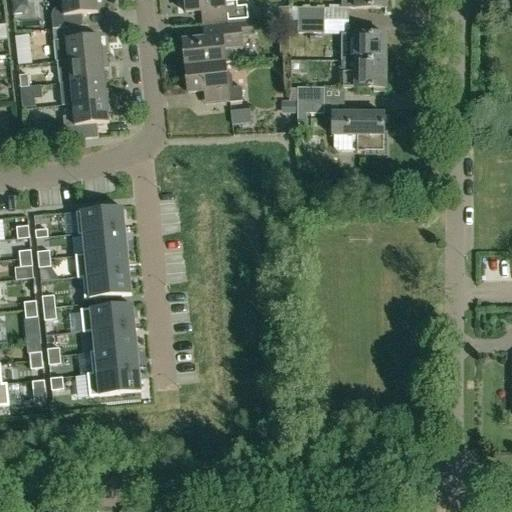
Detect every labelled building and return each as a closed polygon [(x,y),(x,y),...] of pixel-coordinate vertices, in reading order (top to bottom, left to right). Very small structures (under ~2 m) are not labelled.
[(63,0),(64,6),(59,7),(57,8),(57,9),(55,10),(54,11),(53,13),(52,15),(52,17),(53,30),(55,30),(71,28),(85,27),(84,17),(100,15),(98,2),(103,2),(102,0),(63,0)] [(207,26),(207,27),(252,22),(252,19),(256,18),(255,12),(251,13),(251,9),(247,6),(239,7),(238,0),(186,0),(188,13),(203,12),(205,26),(207,26)] [(342,0),(342,9),(386,9),(386,0),(342,0)] [(291,22),(291,9),(279,9),(279,20),(290,20),(290,22),(291,22)] [(300,22),(300,21),(325,21),(326,9),(291,9),(291,22),(300,22)] [(325,34),(325,21),(300,21),(300,22),(300,34),(325,34)] [(184,42),(186,69),(225,65),(227,65),(226,64),(233,63),(232,51),(243,50),(242,38),(254,37),(252,22),(207,27),(208,39),(184,42)] [(55,30),(56,42),(58,62),(59,62),(60,64),(109,60),(108,48),(103,48),(102,37),(72,40),(71,28),(55,30)] [(388,35),(357,35),(348,35),(348,47),(357,47),(356,62),(388,62),(388,35)] [(280,48),(280,58),(290,58),(290,47),(280,48)] [(293,60),(301,60),(304,60),(304,48),(293,48),(293,60)] [(110,69),(109,60),(60,64),(62,86),(106,81),(105,69),(110,69)] [(290,61),(291,75),(301,75),(301,61),(290,61)] [(388,90),(388,62),(356,62),(341,62),(341,89),(388,90)] [(233,88),(232,75),(226,76),(225,65),(186,69),(188,94),(203,92),(229,90),(230,104),(243,102),(241,88),(233,88)] [(31,89),(29,75),(21,77),(22,90),(31,89)] [(107,91),(106,81),(62,86),(64,107),(72,106),(74,106),(113,102),(112,91),(107,91)] [(32,100),(31,89),(22,90),(23,101),(32,100)] [(299,102),(325,102),(325,89),(299,89),(299,102)] [(114,112),(113,102),(74,106),(76,117),(66,118),(68,142),(98,139),(97,125),(110,124),(109,112),(114,112)] [(283,102),(283,113),(297,113),(297,102),(283,102)] [(325,102),(299,102),(299,126),(308,127),(308,114),(325,114),(325,102)] [(232,127),(252,125),(250,110),(230,112),(232,127)] [(385,115),(334,114),(334,137),(335,137),(335,152),(338,156),(357,156),(357,157),(384,158),(384,145),(388,145),(388,141),(384,141),(385,115)] [(123,209),(76,213),(78,237),(83,236),(83,235),(125,231),(123,211),(123,209)] [(28,228),(16,229),(18,241),(30,240),(28,228)] [(47,231),(35,232),(36,240),(48,239),(47,231)] [(125,231),(83,235),(83,236),(85,257),(127,253),(125,231)] [(31,252),(19,253),(20,261),(32,260),(31,252)] [(49,252),(38,254),(38,262),(50,260),(49,252)] [(85,256),(75,257),(78,280),(82,280),(82,279),(129,274),(127,253),(85,257),(85,256)] [(32,260),(20,261),(21,269),(32,268),(32,260)] [(50,260),(38,262),(39,269),(51,268),(50,260)] [(129,274),(82,279),(82,280),(85,301),(131,296),(129,274)] [(54,297),(42,298),(43,310),(55,309),(54,297)] [(36,303),(24,304),(25,312),(37,311),(36,303)] [(132,306),(81,311),(83,334),(93,333),(93,332),(135,328),(132,306)] [(55,309),(43,310),(45,322),(56,321),(55,309)] [(37,311),(25,312),(26,320),(38,319),(37,311)] [(135,328),(93,332),(95,353),(137,349),(135,328)] [(95,353),(90,354),(92,375),(139,371),(137,349),(95,353)] [(59,350),(47,351),(48,359),(60,358),(59,350)] [(41,354),(29,355),(30,363),(42,362),(41,354)] [(60,358),(48,359),(49,367),(61,366),(60,358)] [(42,362),(30,363),(31,371),(43,370),(42,362)] [(92,375),(87,376),(90,399),(141,394),(139,371),(92,376),(92,375)] [(62,379),(50,380),(52,392),(64,391),(62,379)] [(44,382),(32,383),(33,391),(45,390),(44,382)] [(2,386),(0,386),(0,408),(9,407),(7,385),(2,385),(2,386)]
